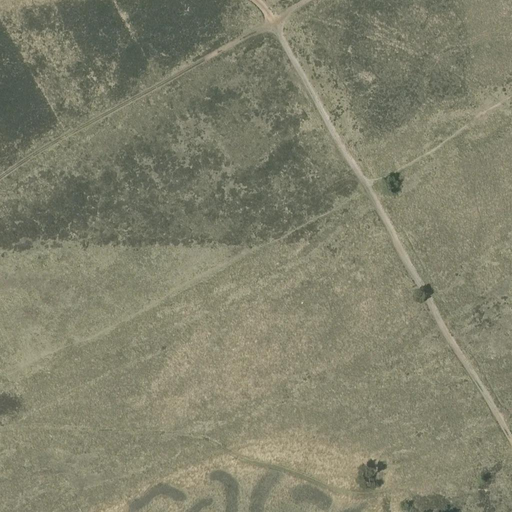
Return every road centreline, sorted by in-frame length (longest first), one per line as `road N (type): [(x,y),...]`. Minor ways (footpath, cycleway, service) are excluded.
road 1 (track): [(255,0),(511,446)]
road 2 (track): [(0,178),(67,131),(309,0)]
